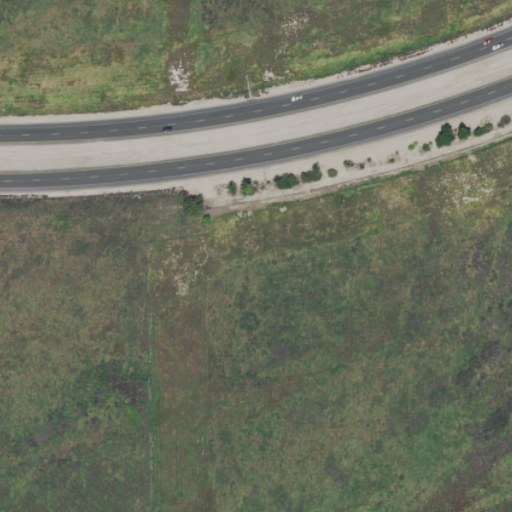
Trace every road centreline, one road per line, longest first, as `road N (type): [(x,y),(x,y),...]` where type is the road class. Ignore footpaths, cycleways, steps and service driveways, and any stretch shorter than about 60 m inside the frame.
road 1 (primary): [(511,36),(391,78),(250,112),(0,135)]
road 2 (primary): [(0,181),(262,156),(511,85)]
